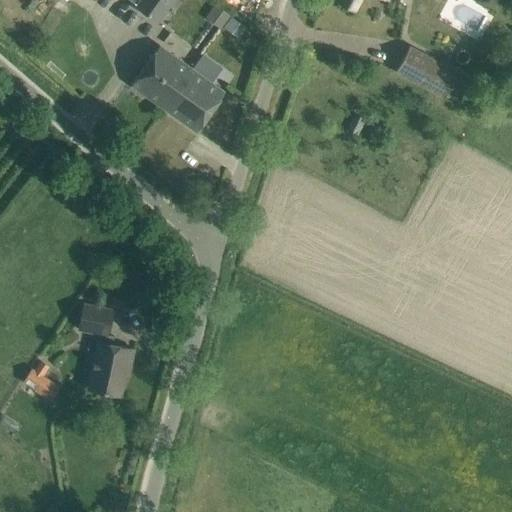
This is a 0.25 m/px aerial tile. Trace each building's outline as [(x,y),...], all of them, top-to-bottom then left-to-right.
[(138,0),(133,6),(154,22),(171,0),(138,0)] [(331,0),(330,2),(352,14),(360,0),(378,0),(388,5),(391,0),(331,0)] [(129,84),(161,108),(189,69),(157,45),(129,84)] [(407,48),(393,73),(442,100),(455,75),(407,48)] [(189,69),(161,108),(193,131),(222,92),(189,69)] [(112,310),(83,303),(77,329),(99,334),(88,388),(119,395),(129,348),(112,344),(113,336),(107,335),(112,310)] [(30,368),(22,381),(36,391),(45,377),(42,375),(47,367),(38,361),(33,370),(30,368)]
